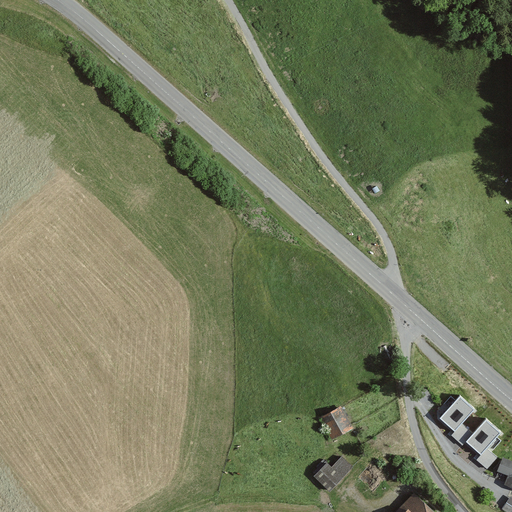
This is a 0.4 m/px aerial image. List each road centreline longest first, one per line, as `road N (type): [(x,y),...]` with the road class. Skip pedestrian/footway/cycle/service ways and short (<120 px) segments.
road 1 (secondary): [(58,0),(401,302)]
road 2 (unclassified): [(228,0),(314,145),(380,229),(401,302)]
road 3 (unclassified): [(463,511),(417,439),(401,302)]
road 4 (secondary): [(401,302),(511,399)]
